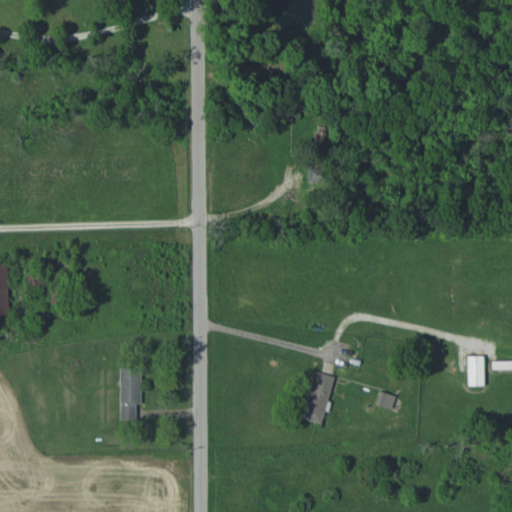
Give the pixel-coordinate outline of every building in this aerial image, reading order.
[(0,313),(9,314),(7,261),(0,261),(0,313)] [(467,386),(483,385),(483,355),(466,355),(467,386)] [(120,420),(135,420),(135,404),(141,404),(140,367),(120,367),(120,420)] [(332,375),(316,372),(313,389),(305,387),(299,419),(323,423),(332,375)] [(391,409),(395,396),(379,391),(375,404),(391,409)]
